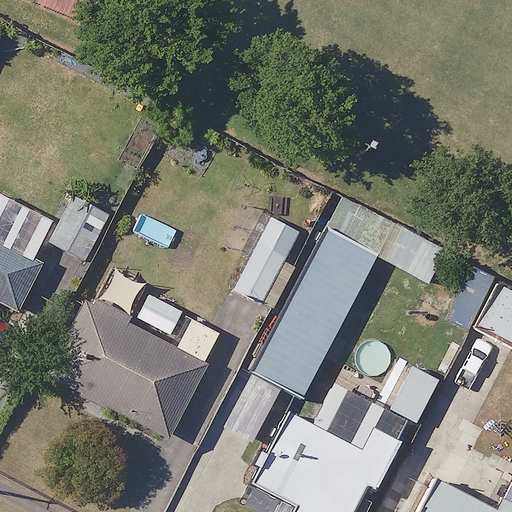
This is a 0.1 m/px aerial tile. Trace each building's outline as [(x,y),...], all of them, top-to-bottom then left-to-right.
[(40,264),(34,261),(55,218),(0,191),(0,301),(17,310),(40,264)] [(108,217),(80,200),(54,244),(82,261),(108,217)] [(294,247),(261,230),(229,290),(262,307),(294,247)] [(511,292),(497,284),(475,327),(511,346),(511,292)] [(346,312),(296,286),(251,372),(301,399),(346,312)] [(145,293),(130,322),(82,297),(43,373),(167,438),(200,376),(222,333),(145,293)] [(435,334),(417,372),(443,385),(461,347),(435,334)] [(372,489),(415,403),(341,367),(310,429),(279,414),(244,487),(290,510),(288,511),(352,511),(365,485),(372,489)] [(511,511),(511,471),(454,441),(417,511),(511,511)]
